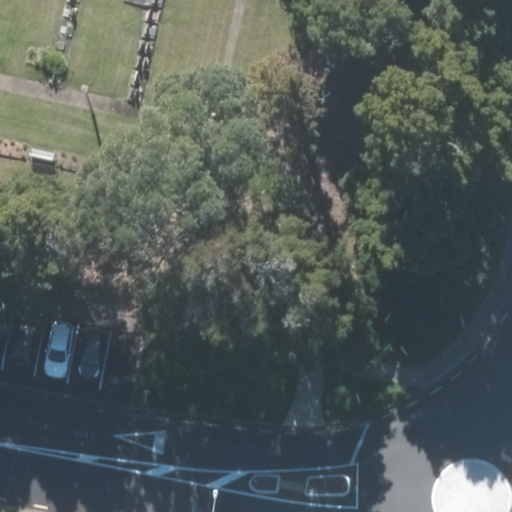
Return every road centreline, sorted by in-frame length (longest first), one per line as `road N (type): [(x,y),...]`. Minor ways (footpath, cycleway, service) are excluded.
road 1 (secondary): [(117,463),(233,461),(371,477)]
road 2 (secondary): [(371,477),(403,434),(431,417),(475,412)]
